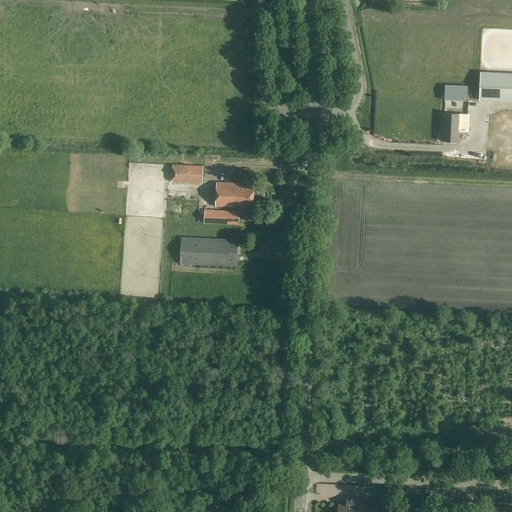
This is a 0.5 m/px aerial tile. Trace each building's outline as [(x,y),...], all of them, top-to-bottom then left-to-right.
[(511,73),(480,72),(479,100),(511,101),(511,73)] [(468,86),(446,85),(445,99),(467,100),(468,86)] [(511,112),(478,112),(478,136),(511,136),(511,112)] [(468,124),(461,124),(461,114),(444,113),(443,141),(459,141),(460,131),(467,132),(468,124)] [(203,182),(204,166),(191,166),(173,165),(173,181),(203,182)] [(250,184),(216,182),(215,206),(244,207),(244,205),(253,205),(254,187),(250,186),(250,184)] [(200,221),(199,203),(175,204),(175,222),(200,221)] [(203,222),(239,223),(240,211),(205,210),(204,210),(203,222)] [(237,266),(238,240),(181,238),(180,263),(237,266)] [(358,511),(359,511),(366,511),(366,498),(347,498),(347,504),(339,504),(338,511),(358,511)] [(511,511),(511,502),(501,503),(500,511),(511,511)]
